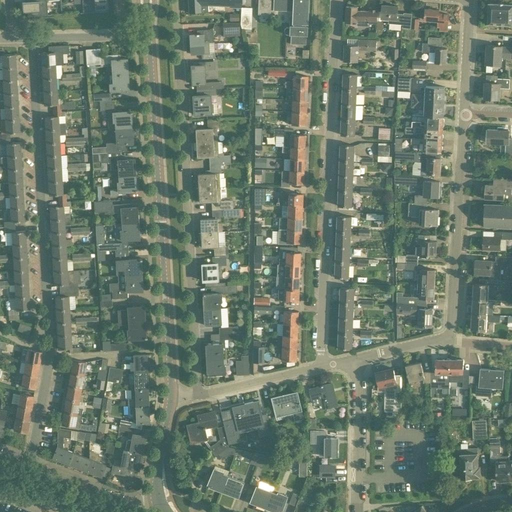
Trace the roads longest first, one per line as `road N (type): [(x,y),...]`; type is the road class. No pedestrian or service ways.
road 1 (residential): [(29,466),(49,352),(31,38)]
road 2 (residential): [(197,395),(175,0)]
road 3 (residential): [(334,0),(323,367)]
road 4 (tertiary): [(170,395),(147,35)]
road 5 (residential): [(450,339),(463,114)]
road 6 (residential): [(155,501),(128,503),(29,466)]
road 7 (residential): [(197,395),(323,367)]
